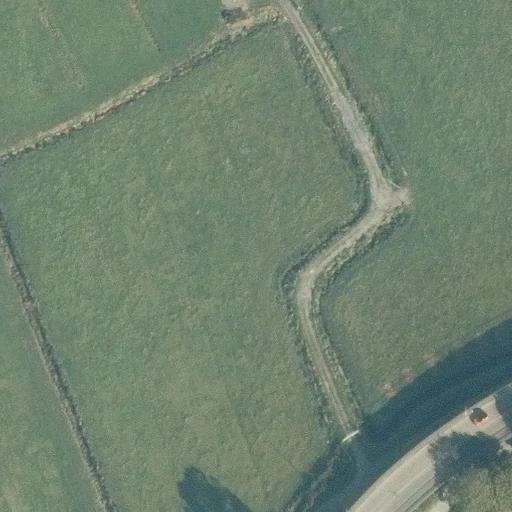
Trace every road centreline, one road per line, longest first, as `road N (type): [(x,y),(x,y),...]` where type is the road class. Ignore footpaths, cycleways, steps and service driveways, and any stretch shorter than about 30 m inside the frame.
road 1 (track): [(323,511),(362,470),(432,419),(511,379)]
road 2 (tertiary): [(511,417),(387,511)]
